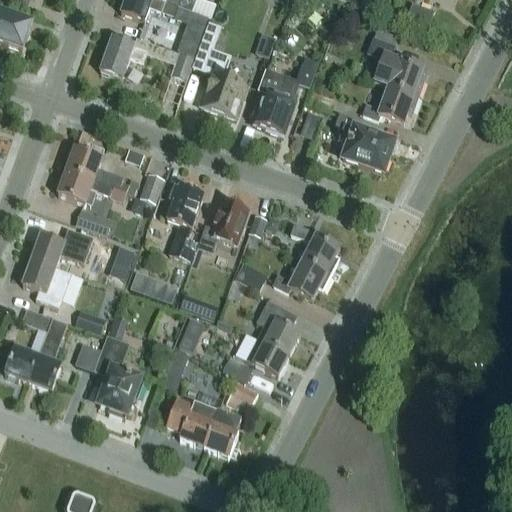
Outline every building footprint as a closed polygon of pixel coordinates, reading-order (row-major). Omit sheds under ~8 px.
[(177,12),(143,0),(127,0),(121,19),(145,27),(150,13),(174,22),(177,12)] [(143,0),(177,12),(191,17),(196,3),(189,0),(143,0)] [(363,0),(333,0),(333,2),(359,11),(363,0)] [(413,8),(410,20),(431,26),(434,15),(413,8)] [(0,47),(21,55),(31,29),(0,17),(0,47)] [(212,56),(220,33),(208,29),(200,51),(212,56)] [(143,68),(146,58),(133,53),(134,51),(112,43),(99,78),(121,86),(130,63),(143,68)] [(389,92),(419,103),(429,76),(391,62),(395,52),(372,44),(367,60),(383,66),(375,87),(389,92)] [(225,79),(231,63),(212,56),(204,78),(214,81),(202,115),(225,123),(225,122),(236,125),(248,93),(229,86),(231,81),(225,79)] [(194,65),(178,60),(170,82),(186,87),(194,65)] [(284,144),(296,110),(292,109),(299,91),(310,95),(318,72),(306,67),(298,89),(266,78),(259,97),(266,99),(255,132),(267,136),(266,138),(284,144)] [(419,103),(389,92),(380,115),(366,110),(363,120),(378,126),(380,121),(404,130),(408,118),(413,120),(419,103)] [(308,109),(331,118),(335,106),(312,98),(308,109)] [(314,146),(322,124),(307,118),(300,141),(314,146)] [(383,179),(394,149),(357,136),(359,129),(340,123),(337,133),(344,135),(340,147),(349,150),(344,165),(383,179)] [(67,177),(126,199),(130,190),(122,187),(124,183),(98,174),(102,163),(75,153),(67,177)] [(124,207),(126,199),(67,177),(58,201),(85,211),(91,196),(124,207)] [(164,186),(148,180),(139,204),(156,210),(164,186)] [(137,190),(131,188),(127,199),(133,201),(137,190)] [(191,270),(198,254),(199,250),(187,245),(203,202),(179,193),(179,194),(175,193),(170,206),(174,208),(166,227),(179,232),(168,261),(191,270)] [(135,206),(132,212),(135,218),(141,220),(145,210),(135,206)] [(205,232),(199,250),(198,254),(211,259),(217,245),(235,252),(248,217),(224,208),(213,235),(205,232)] [(112,227),(81,216),(75,232),(106,243),(112,227)] [(265,226),(253,222),(247,240),(259,244),(265,226)] [(304,265),(331,280),(339,265),(334,263),(339,254),(317,242),(318,239),(294,231),(290,241),(312,249),(304,265)] [(41,240),(32,266),(55,274),(60,262),(83,271),(93,245),(68,236),(63,248),(41,240)] [(322,297),(331,280),(304,265),(291,289),(278,282),(273,291),(290,299),(291,296),(312,306),(318,295),(322,297)] [(71,281),(55,274),(32,266),(22,291),(38,297),(35,307),(58,315),(71,281)] [(243,270),(237,282),(260,293),(265,281),(243,270)] [(141,300),(146,285),(135,281),(130,296),(141,300)] [(171,311),(177,296),(165,292),(160,307),(171,311)] [(46,338),(37,363),(27,388),(51,397),(61,372),(53,369),(67,330),(26,315),(21,329),(46,338)] [(105,325),(81,316),(75,332),(100,341),(105,325)] [(128,326),(115,322),(108,340),(121,345),(128,326)] [(180,351),(193,356),(205,327),(191,322),(180,351)] [(274,327),(264,347),(290,361),(301,340),(274,327)] [(101,358),(93,377),(109,383),(99,411),(108,414),(106,419),(123,425),(130,404),(136,407),(143,388),(137,386),(139,380),(121,373),(129,351),(106,342),(101,358)] [(278,384),(290,361),(264,347),(252,371),(278,384)] [(93,377),(101,358),(89,353),(82,373),(93,377)] [(5,380),(27,388),(37,363),(15,354),(5,380)] [(176,390),(186,361),(173,357),(163,386),(176,390)] [(243,373),(228,365),(222,377),(237,384),(244,391),(252,375),(243,373)] [(257,399),(236,389),(225,410),(246,421),(257,399)] [(203,455),(216,419),(193,410),(192,413),(177,407),(167,434),(182,440),(180,446),(203,455)] [(217,419),(216,419),(203,455),(228,464),(238,437),(237,437),(241,427),(217,418),(217,419)]
